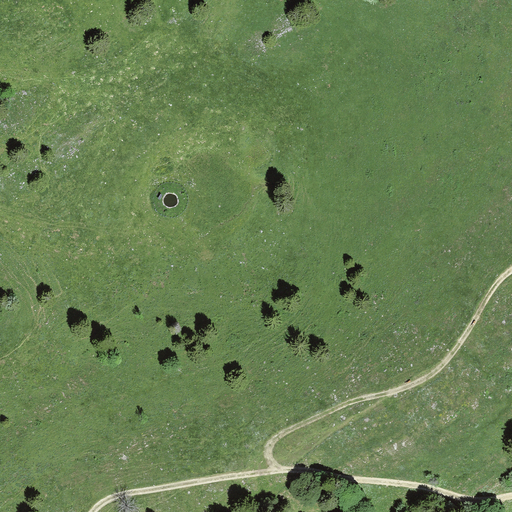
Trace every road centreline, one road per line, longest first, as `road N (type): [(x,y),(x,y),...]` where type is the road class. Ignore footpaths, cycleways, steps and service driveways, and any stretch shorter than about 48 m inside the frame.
road 1 (track): [(511,270),(433,373),(276,438),(268,453),(283,470)]
road 2 (track): [(283,470),(422,486),(471,500),(511,496)]
road 3 (track): [(283,470),(126,493),(93,511)]
